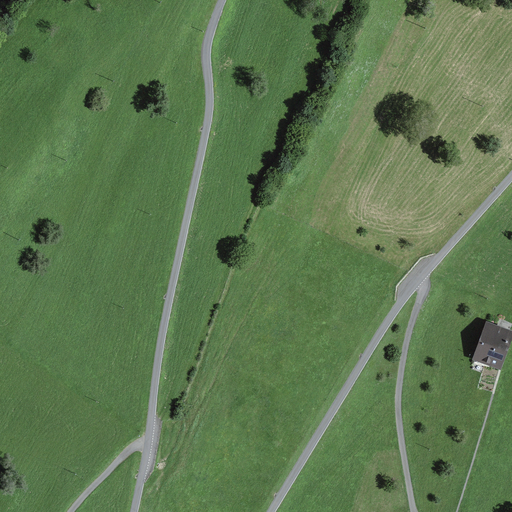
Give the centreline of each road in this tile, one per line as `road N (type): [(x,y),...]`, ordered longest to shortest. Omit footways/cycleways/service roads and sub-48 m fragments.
road 1 (unclassified): [(136,511),(171,302),(221,94),(218,44),(231,0)]
road 2 (unclassified): [(511,170),(393,308),(271,511)]
road 3 (track): [(423,271),(398,390),(415,508)]
